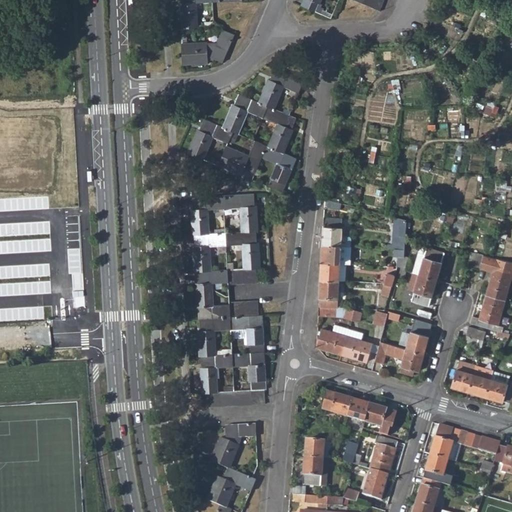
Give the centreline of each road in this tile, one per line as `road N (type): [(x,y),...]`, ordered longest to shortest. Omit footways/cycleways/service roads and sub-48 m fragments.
road 1 (tertiary): [(92,0),(113,370),(133,511)]
road 2 (tertiary): [(156,511),(140,427),(119,90)]
road 3 (residential): [(292,361),(329,35)]
road 4 (residential): [(269,28),(230,76),(119,90)]
road 5 (residential): [(276,511),(292,361)]
road 6 (residential): [(292,361),(427,400)]
